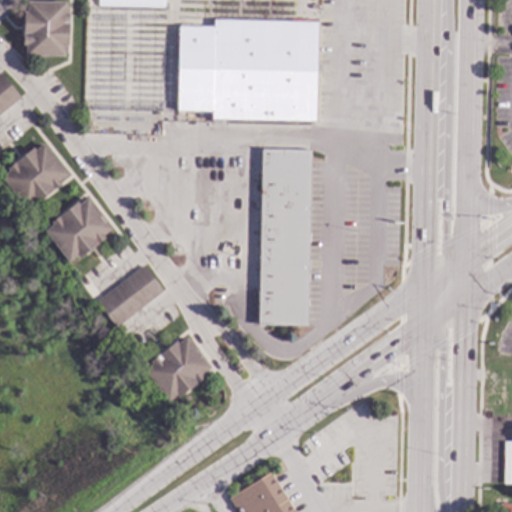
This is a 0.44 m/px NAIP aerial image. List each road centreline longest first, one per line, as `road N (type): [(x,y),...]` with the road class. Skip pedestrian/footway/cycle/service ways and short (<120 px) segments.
road 1 (secondary): [(422,286),(249,405),(113,511)]
road 2 (secondary): [(153,511),(421,329)]
road 3 (residential): [(0,52),(178,290)]
road 4 (primary): [(427,0),(422,286)]
road 5 (primary): [(447,0),(447,269)]
road 6 (primary): [(467,255),(472,0)]
road 7 (primary): [(459,511),(465,299)]
road 8 (primary): [(440,511),(441,316)]
road 9 (primary): [(421,329),(417,511)]
road 10 (residential): [(276,430),(259,379),(178,290)]
road 11 (residential): [(178,290),(239,392),(276,430)]
road 12 (primary): [(309,407),(393,380),(410,392),(419,415)]
